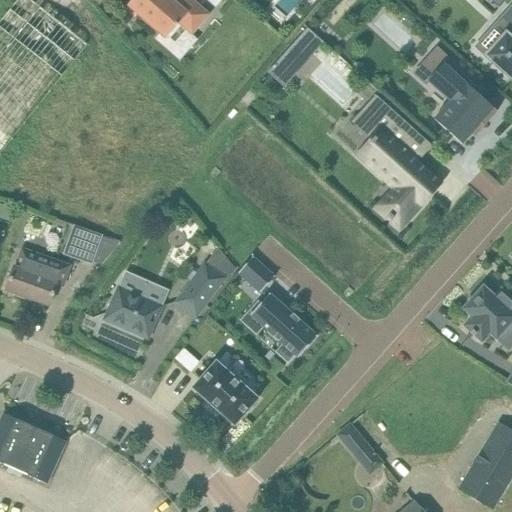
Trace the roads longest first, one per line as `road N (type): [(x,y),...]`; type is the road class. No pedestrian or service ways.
road 1 (residential): [(511,191),(233,498)]
road 2 (residential): [(0,348),(68,374),(149,420),(233,498)]
